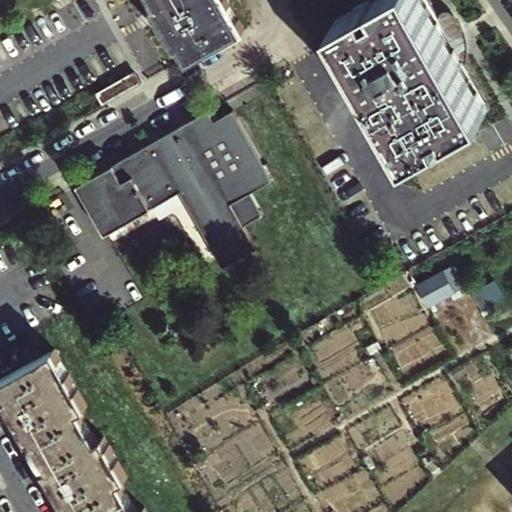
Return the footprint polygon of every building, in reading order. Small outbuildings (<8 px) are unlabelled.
[(152,0),(183,51),(187,49),(196,64),(206,58),(205,56),(212,52),(212,54),(251,31),(245,19),(241,20),(234,7),(237,5),(233,0),(152,0)] [(419,0),(347,0),(328,11),(402,143),(477,101),(419,0)] [(219,122),(213,112),(83,184),(111,236),(187,193),(225,260),(258,242),(246,219),(265,209),(256,193),(276,181),(237,112),(219,122)] [(468,289),(460,266),(423,280),(431,302),(468,289)] [(56,350),(3,379),(11,394),(6,397),(29,438),(34,435),(51,465),(46,468),(69,510),(75,507),(77,511),(147,511),(146,508),(141,511),(123,480),(128,478),(104,436),(99,438),(82,408),(87,405),(56,350)]
